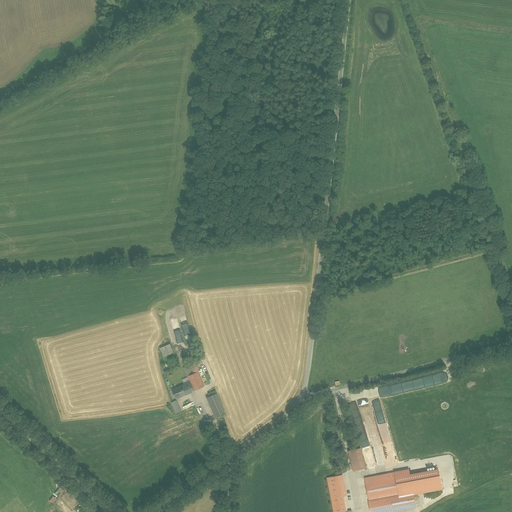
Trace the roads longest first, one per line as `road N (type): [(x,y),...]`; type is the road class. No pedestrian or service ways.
road 1 (residential): [(347,0),(302,395)]
road 2 (residential): [(302,395),(511,342)]
road 3 (track): [(0,98),(179,0)]
road 4 (residential): [(109,511),(0,408)]
